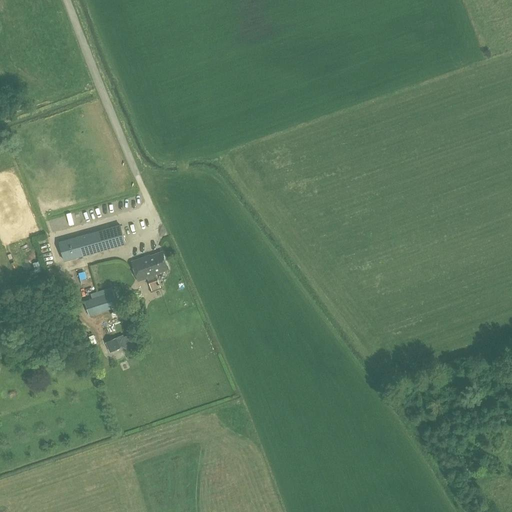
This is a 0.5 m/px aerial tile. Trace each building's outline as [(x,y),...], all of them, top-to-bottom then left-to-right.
[(85,232),(90,253),(125,244),(120,224),(85,232)] [(129,236),(140,235),(139,224),(128,226),(129,236)] [(90,253),(85,232),(55,240),(61,261),(90,253)] [(133,263),(139,280),(148,277),(152,290),(161,287),(156,273),(168,269),(162,254),(151,258),(150,257),(133,263)] [(55,255),(48,259),(52,265),(59,261),(55,255)] [(95,301),(98,311),(117,304),(114,294),(95,301)] [(123,338),(121,343),(123,348),(127,350),(132,348),(134,342),(132,338),(127,336),(123,338)] [(105,342),(109,352),(120,348),(115,338),(105,342)]
